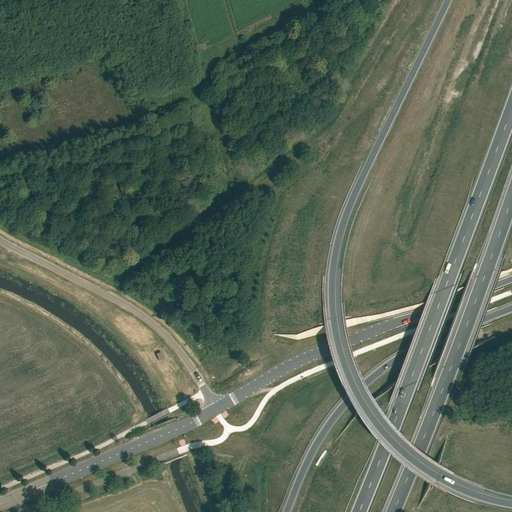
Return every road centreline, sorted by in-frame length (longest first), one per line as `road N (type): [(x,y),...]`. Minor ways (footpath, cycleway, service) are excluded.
road 1 (trunk): [(447,0),(346,212),(333,267),(333,323),(348,378),(392,444),(436,477),(511,503)]
road 2 (trunk): [(511,106),(359,511)]
road 3 (trunk): [(393,511),(511,196)]
road 4 (tertiary): [(511,279),(327,349),(215,409)]
road 5 (trunk): [(511,307),(399,357),(352,394),(308,459),(286,511)]
road 6 (unclassified): [(215,409),(162,332),(0,240)]
road 7 (tertiary): [(0,504),(165,433)]
road 8 (unclassified): [(28,511),(177,451)]
